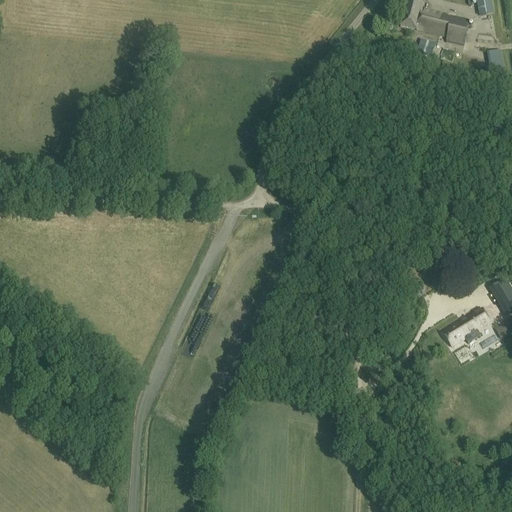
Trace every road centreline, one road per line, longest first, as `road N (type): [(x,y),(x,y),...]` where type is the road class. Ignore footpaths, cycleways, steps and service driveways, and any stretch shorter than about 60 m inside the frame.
road 1 (unclassified): [(511,219),(258,205),(269,138),(376,0)]
road 2 (track): [(334,211),(358,395),(357,511)]
road 3 (track): [(0,193),(258,205)]
